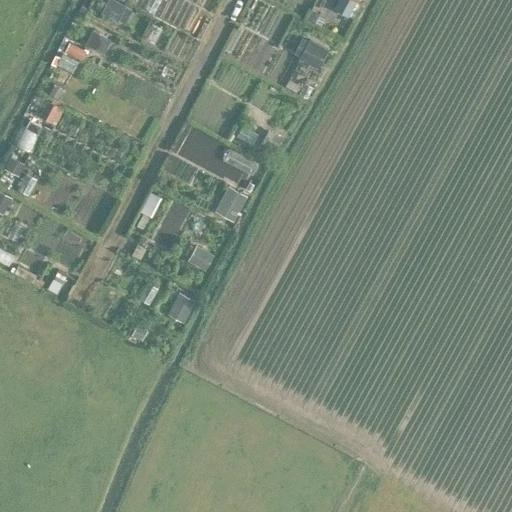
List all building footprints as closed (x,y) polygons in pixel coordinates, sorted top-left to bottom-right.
[(118,21),(125,7),(126,6),(114,0),(107,0),(101,13),(117,22),(118,21)] [(356,1),(353,0),(342,0),(337,10),(348,16),(356,1)] [(312,11),(307,19),(320,26),(324,18),(312,11)] [(110,39),(92,30),(85,43),(103,53),(110,39)] [(299,57),(298,59),(317,70),(328,50),(309,39),(307,42),(299,57)] [(69,43),(64,51),(81,59),(85,51),(69,43)] [(49,95),(57,100),(62,90),(53,86),(49,95)] [(57,106),(51,103),(47,101),(39,116),(55,124),(63,109),(57,106)] [(25,128),(37,134),(41,126),(29,120),(25,128)] [(47,140),(52,131),(46,128),(41,130),(38,135),(47,140)] [(270,132),(263,145),(272,151),(281,138),(270,132)] [(255,173),(259,160),(229,149),(224,162),(255,173)] [(18,176),(24,165),(10,157),(4,169),(18,176)] [(247,197),(227,186),(218,203),(237,214),(240,209),(247,197)] [(142,212),(154,216),(161,195),(149,191),(142,212)] [(0,192),(0,213),(3,215),(11,199),(0,192)] [(195,246),(187,261),(205,270),(213,255),(195,246)] [(62,284),(53,279),(47,289),(57,294),(62,284)] [(170,309),(186,318),(195,301),(179,293),(170,309)] [(136,324),(131,335),(141,341),(147,330),(136,324)]
